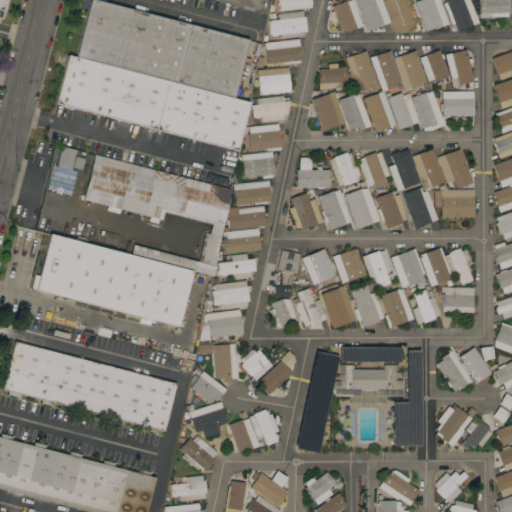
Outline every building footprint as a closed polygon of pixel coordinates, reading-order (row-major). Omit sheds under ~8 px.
[(75,57),(89,0),(93,0),(248,39),(233,98),(75,57)] [(278,5),(277,6),(276,2),(278,2),(277,0),(311,0),(312,4),(310,4),(311,8),(279,11),(278,5)] [(331,6),(346,0),(346,1),(348,0),(351,0),(362,26),(348,31),(348,30),(341,33),(331,6)] [(380,0),(389,22),(366,31),(355,0),(380,0)] [(389,14),(394,12),(390,0),(403,0),(404,2),(410,0),(419,23),(412,26),(413,27),(402,32),(401,28),(396,30),(389,14)] [(414,2),(419,0),(438,0),(448,24),(433,29),(433,28),(424,31),(414,2)] [(442,1),(444,0),(460,0),(461,1),(463,0),(467,0),(477,21),(470,24),(471,25),(459,30),(458,25),(452,27),(442,1)] [(478,0),(509,0),(510,5),(508,5),(509,12),(507,12),(507,17),(490,18),(490,13),(479,14),(478,0)] [(278,20),(278,13),(302,11),(303,17),(304,16),(306,31),(300,32),(300,37),(280,39),(280,34),(277,35),(277,36),(271,36),(271,35),(270,35),(268,21),(278,20)] [(263,43),(298,39),(299,53),(298,53),(299,62),(283,64),(283,62),(266,64),(263,43)] [(458,85),(456,77),(450,79),(444,54),(465,49),(467,59),(471,58),(472,62),(468,63),(473,81),(458,85)] [(400,84),(380,91),(369,57),(389,50),(400,84)] [(425,82),(404,90),(393,58),(414,50),(425,82)] [(439,55),(441,54),(443,59),(441,59),(449,81),(443,83),(442,78),(434,81),(433,79),(427,81),(418,58),(424,56),(424,55),(438,50),(439,55)] [(492,55),(508,50),(511,50),(511,75),(499,80),(492,61),(492,55)] [(376,85),(356,92),(344,58),(364,51),(376,85)] [(248,102),(236,150),(55,104),(67,55),(75,57),(233,98),(248,102)] [(317,77),(318,77),(317,70),(327,69),(327,64),(336,63),(336,68),(345,67),(346,81),(341,82),(342,88),(318,90),(317,77)] [(257,74),(256,74),(256,70),(257,70),(256,65),(264,64),(264,69),(287,67),(290,91),(258,94),(257,74)] [(497,103),(496,103),(491,90),(496,88),(495,84),(510,79),(511,82),(511,81),(511,104),(500,109),(497,103)] [(326,92),(326,93),(332,90),(344,122),(338,124),(338,125),(331,128),(330,126),(326,128),(326,126),(324,126),(323,122),(324,122),(315,96),(326,92)] [(410,97),(424,92),(425,93),(431,91),(443,125),(429,130),(423,130),(410,97)] [(338,97),(351,92),(356,105),(361,103),(368,122),(363,124),(363,126),(356,129),(355,127),(350,129),(338,97)] [(444,110),(440,111),(440,98),(445,98),(445,92),(469,92),(469,98),(471,98),(472,110),(468,110),(468,116),(444,116),(444,110)] [(386,124),(387,126),(381,129),(379,125),(374,127),(369,113),(374,111),(368,96),(375,93),(380,106),(386,104),(393,122),(386,124)] [(404,103),(410,101),(417,121),(412,124),(410,125),(410,126),(401,129),(400,127),(397,128),(392,115),(395,114),(389,97),(401,93),(404,103)] [(260,117),(252,118),(250,105),(257,104),(256,98),(282,95),(283,101),(284,102),(285,102),(287,114),(282,114),(283,119),(261,122),(260,117)] [(511,107),(511,110),(511,128),(501,133),(494,113),(511,107)] [(247,134),(248,133),(248,126),(277,123),(280,149),(265,150),(265,149),(248,150),(247,134)] [(491,139),(511,131),(511,135),(511,153),(499,159),(491,139)] [(61,146),(75,150),(70,170),(56,166),(61,146)] [(389,156),(401,151),(401,152),(406,150),(415,173),(409,175),(412,183),(401,188),(397,178),(392,180),(384,158),(389,156)] [(418,156),(419,155),(419,154),(428,150),(428,152),(429,151),(430,153),(432,152),(437,163),(434,164),(438,175),(421,182),(413,158),(418,156)] [(468,173),(463,175),(466,183),(455,187),(451,178),(445,181),(437,158),(443,155),(454,151),(455,152),(460,150),(468,173)] [(240,154),(271,151),(273,174),(271,174),(271,177),(261,179),(261,175),(243,177),(240,154)] [(332,158),(332,157),(346,152),(346,154),(350,152),(359,175),(354,177),(356,181),(343,186),(342,184),(337,186),(327,160),(332,158)] [(363,157),(362,156),(374,152),(374,154),(379,152),(388,175),(383,177),(386,184),(374,188),(372,184),(370,185),(371,188),(366,189),(356,160),(363,157)] [(231,190),(222,223),(214,221),(213,225),(195,220),(196,217),(164,208),(161,220),(82,200),(94,155),(231,190)] [(296,170),(298,170),(298,158),(310,158),(309,170),(316,170),(316,166),(320,166),(320,170),(329,170),(329,187),(322,187),(322,189),(315,188),(315,187),(295,186),(296,170)] [(511,158),(511,182),(501,187),(499,181),(497,182),(492,171),(496,169),(494,165),(511,158)] [(55,180),(80,185),(79,190),(54,185),(55,180)] [(265,201),(265,204),(253,205),(253,203),(234,205),(232,184),(267,180),(269,201),(265,201)] [(508,187),(507,185),(511,183),(511,207),(498,213),(494,200),(494,199),(492,193),(508,187)] [(350,222),(328,229),(326,223),(324,224),(320,212),(321,211),(316,197),(332,191),(333,191),(338,189),(350,222)] [(378,221),(372,223),(372,224),(371,225),(371,226),(360,230),(360,229),(358,229),(357,225),(356,225),(354,220),(352,221),(345,201),(348,200),(348,199),(347,200),(345,195),(346,195),(345,194),(359,189),(360,192),(367,190),(378,221)] [(430,221),(431,223),(420,228),(419,225),(414,227),(409,215),(414,213),(407,195),(425,189),(436,219),(430,221)] [(472,189),(473,217),(440,217),(439,190),(472,189)] [(391,191),(393,196),(397,194),(406,219),(401,221),(401,222),(385,229),(382,220),(380,221),(376,209),(378,208),(374,198),(391,191)] [(288,208),(292,207),(289,198),(305,193),(308,201),(314,199),(322,222),(308,227),(308,225),(306,226),(306,227),(300,229),(300,228),(295,228),(288,208)] [(229,230),(227,215),(237,214),(236,209),(262,206),(264,226),(229,230)] [(500,233),(499,234),(495,223),(496,222),(494,217),(511,210),(511,235),(502,239),(500,233)] [(221,232),(257,228),(259,250),(223,254),(221,232)] [(192,271),(177,327),(30,289),(34,275),(38,276),(49,234),(192,271)] [(493,245),(502,242),(503,245),(511,242),(511,264),(499,269),(494,256),(495,256),(493,249),(493,245)] [(439,247),(442,256),(447,254),(447,253),(459,248),(460,251),(465,249),(470,261),(464,263),(471,280),(459,284),(455,272),(449,274),(451,278),(429,287),(418,255),(439,247)] [(352,249),(354,248),(364,275),(341,284),(331,256),(352,249)] [(423,274),(421,274),(423,280),(407,286),(406,285),(401,287),(389,257),(413,248),(423,274)] [(335,272),(331,274),(333,280),(327,282),(329,286),(323,288),(322,285),(320,286),(318,282),(312,285),(300,258),(321,249),(325,249),(335,272)] [(280,250),(298,254),(294,273),(276,270),(280,250)] [(377,251),(378,252),(383,250),(390,270),(385,272),(389,284),(377,288),(373,278),(368,280),(360,257),(377,251)] [(217,263),(230,261),(230,255),(245,253),(246,259),(252,259),(254,271),(249,271),(250,277),(231,279),(231,273),(218,275),(217,263)] [(188,270),(210,276),(213,266),(181,257),(181,259),(191,262),(188,270)] [(498,273),(497,272),(504,269),(504,270),(511,267),(511,289),(502,293),(500,288),(499,288),(494,275),(498,273)] [(210,291),(215,290),(214,284),(244,280),(245,286),(246,286),(248,301),(245,301),(245,306),(219,309),(219,305),(212,305),(210,291)] [(365,285),(369,294),(373,292),(382,318),(378,320),(378,321),(362,327),(360,320),(357,321),(352,309),(355,308),(349,291),(365,285)] [(472,288),(472,313),(441,312),(442,294),(443,294),(444,292),(434,292),(435,287),(440,287),(472,288)] [(299,302),(295,292),(307,288),(312,301),(318,299),(325,319),(319,321),(320,322),(308,327),(307,325),(303,326),(300,320),(299,320),(297,315),(299,315),(297,312),(296,312),(294,306),(295,306),(294,303),(299,302)] [(388,328),(383,315),(385,315),(378,296),(401,288),(412,319),(388,328)] [(423,289),(427,299),(429,298),(427,292),(430,290),(440,315),(433,317),(434,319),(423,323),(422,321),(416,324),(411,309),(416,307),(411,294),(423,289)] [(327,303),(326,299),(327,298),(326,295),(337,290),(340,298),(345,296),(354,319),(346,322),(346,323),(338,326),(338,325),(337,326),(336,323),(331,325),(324,304),(327,303)] [(268,311),(272,309),(269,303),(287,296),(296,320),(279,327),(275,327),(268,311)] [(511,296),(511,314),(502,318),(500,313),(497,315),(494,307),(496,307),(495,302),(511,296)] [(207,319),(216,318),(215,312),(239,309),(241,327),(239,327),(240,333),(218,336),(218,330),(216,331),(216,332),(212,333),(211,331),(209,332),(207,319)] [(493,340),(500,322),(511,327),(511,354),(493,347),(493,340)] [(163,431),(157,430),(156,433),(145,431),(145,427),(121,420),(120,424),(109,421),(110,417),(88,412),(87,415),(75,412),(76,409),(52,403),(52,406),(40,403),(41,399),(19,394),(18,398),(6,395),(7,391),(1,389),(14,342),(175,384),(163,431)] [(223,379),(222,378),(214,378),(212,345),(235,344),(237,378),(223,379)] [(390,362),(390,355),(384,355),(384,348),(338,347),(338,361),(390,362)] [(457,357),(461,354),(471,347),(473,350),(478,347),(483,355),(484,355),(490,363),(487,366),(489,369),(487,370),(488,372),(478,379),(476,376),(472,379),(457,357)] [(256,351),(257,350),(271,365),(254,380),(250,375),(249,376),(239,365),(242,363),(239,359),(250,350),(256,351)] [(276,387),(280,392),(275,396),(271,391),(267,395),(255,382),(280,360),(279,359),(287,351),(292,356),(294,362),(287,369),(291,373),(276,387)] [(471,381),(460,389),(459,387),(453,391),(434,364),(441,360),(440,358),(446,353),(450,360),(454,357),(471,381)] [(497,369),(496,367),(503,364),(511,359),(511,384),(504,389),(501,383),(500,384),(493,371),(497,369)] [(382,370),(382,365),(395,365),(395,380),(402,380),(402,396),(374,396),(375,390),(359,390),(359,397),(331,397),(331,381),(339,381),(339,365),(352,365),(352,369),(382,370)] [(225,389),(217,399),(214,397),(210,403),(190,387),(202,371),(225,389)] [(505,393),(511,397),(511,404),(508,410),(499,404),(505,393)] [(190,417),(197,415),(196,410),(216,404),(217,409),(222,408),(226,422),(222,423),(223,429),(200,436),(198,430),(194,431),(190,417)] [(469,418),(447,404),(436,422),(440,424),(433,435),(451,446),(469,418)] [(498,406),(508,413),(502,423),(491,416),(498,406)] [(264,411),(266,410),(268,415),(270,414),(277,431),(273,433),(274,435),(276,434),(277,438),(276,439),(277,441),(265,445),(261,435),(260,435),(261,438),(257,439),(257,437),(256,437),(256,436),(255,436),(247,417),(252,415),(252,414),(263,409),(264,411)] [(227,425),(241,419),(241,421),(248,418),(258,446),(245,451),(244,449),(237,452),(227,425)] [(486,430),(490,434),(480,447),(476,444),(473,448),(468,444),(465,449),(460,445),(468,434),(464,430),(473,418),(478,421),(479,420),(488,428),(486,430)] [(511,441),(500,446),(494,431),(511,423),(511,441)] [(93,511),(0,487),(0,434),(11,437),(10,440),(32,446),(33,442),(45,445),(44,449),(68,455),(69,451),(81,455),(80,458),(102,464),(103,460),(114,463),(113,467),(137,473),(138,469),(150,473),(149,476),(154,478),(145,511),(93,511)] [(202,469),(199,472),(181,456),(183,453),(178,450),(189,438),(192,440),(196,435),(216,452),(212,458),(213,459),(212,461),(213,462),(207,469),(205,468),(203,470),(202,469)] [(511,467),(504,471),(497,451),(500,450),(500,448),(507,445),(508,448),(511,446),(511,467)] [(408,479),(406,483),(418,490),(408,505),(406,504),(405,506),(401,503),(402,501),(391,494),(390,496),(377,488),(384,476),(385,477),(389,471),(391,470),(393,470),(395,470),(408,479)] [(444,472),(448,476),(453,471),(457,475),(461,471),(466,476),(456,487),(460,491),(448,503),(444,498),(443,499),(434,490),(435,489),(434,483),(444,472)] [(511,493),(506,496),(503,489),(501,490),(497,479),(503,476),(502,474),(510,471),(511,473),(511,472),(511,493)] [(283,483),(280,488),(286,491),(279,501),(278,500),(275,505),(257,493),(260,488),(250,482),(257,472),(260,474),(266,472),(283,483)] [(335,483),(328,489),(331,494),(316,505),(312,500),(303,489),(306,486),(303,483),(311,477),(314,481),(326,472),(335,483)] [(206,493),(203,493),(204,499),(179,501),(179,496),(171,497),(169,484),(181,483),(180,477),(201,475),(202,481),(204,480),(206,493)] [(222,511),(227,486),(229,486),(230,480),(244,483),(241,505),(243,506),(242,511),(222,511)] [(341,499),(340,500),(344,505),(337,511),(314,511),(313,510),(324,502),(323,500),(327,497),(328,499),(337,493),(341,499)] [(278,511),(247,511),(248,511),(244,508),(248,503),(244,501),(247,496),(254,500),(257,496),(279,511),(278,511)] [(511,511),(498,511),(496,504),(497,503),(496,501),(503,498),(504,500),(511,497),(511,511)] [(448,511),(449,511),(448,511),(449,506),(450,506),(450,505),(452,506),(454,500),(472,504),(470,510),(475,511),(474,511),(448,511)] [(394,501),(399,501),(399,507),(401,507),(402,510),(407,510),(407,511),(377,511),(377,501),(394,501)] [(197,511),(173,511),(173,510),(168,510),(168,506),(197,503),(197,511)]
